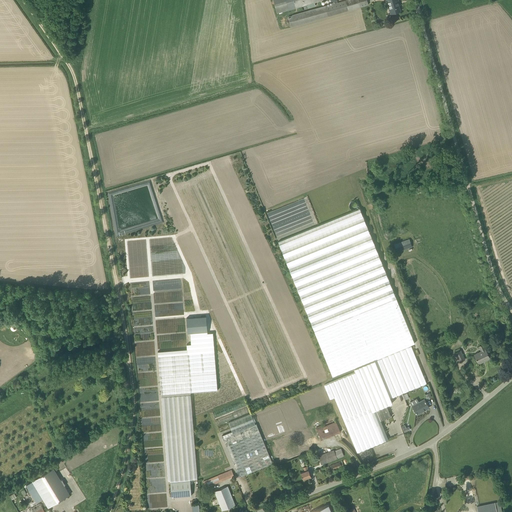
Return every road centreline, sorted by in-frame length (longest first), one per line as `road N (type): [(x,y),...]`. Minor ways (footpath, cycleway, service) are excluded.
road 1 (track): [(109,511),(134,399),(108,241),(74,76),(21,0)]
road 2 (unclassified): [(511,306),(417,0)]
road 3 (unclassified): [(273,511),(437,444),(511,378)]
road 4 (unknown): [(450,432),(383,251)]
